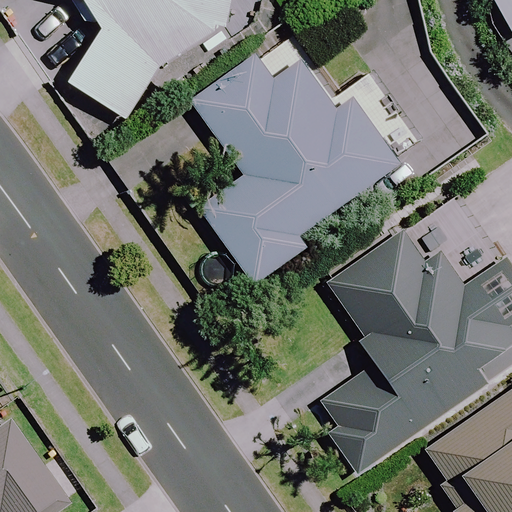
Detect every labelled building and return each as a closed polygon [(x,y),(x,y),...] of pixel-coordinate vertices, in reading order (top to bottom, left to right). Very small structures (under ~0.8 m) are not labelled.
[(55,0),(55,1),(75,7),(85,29),(97,30),(98,40),(68,90),(125,122),(157,74),(232,30),(234,0),(55,0)] [(511,0),(492,0),(491,1),(511,38),(511,0)] [(296,240),(396,169),(426,148),(374,75),(330,106),(285,43),(194,107),(239,170),(195,202),(254,285),(303,250),(296,240)] [(400,236),(322,291),(377,368),(317,410),(338,439),(332,443),(356,478),(511,367),(511,278),(501,264),(462,292),(438,259),(424,269),(400,236)] [(511,511),(511,396),(422,454),(458,511),(511,511)] [(8,420),(0,425),(0,511),(71,511),(74,510),(8,420)]
